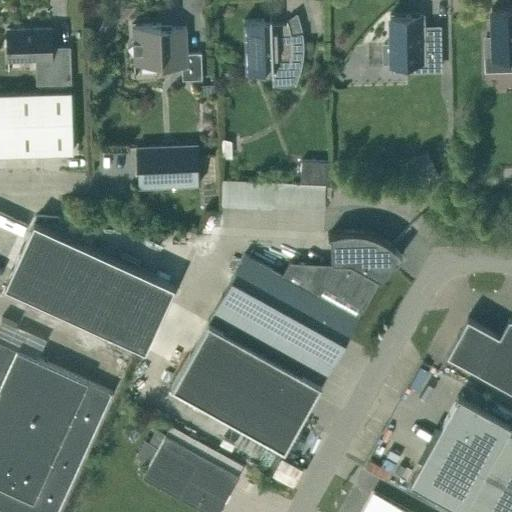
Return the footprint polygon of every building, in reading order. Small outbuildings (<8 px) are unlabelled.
[(511,7),(492,8),(493,37),(486,37),(487,54),(510,54),(510,62),(511,62),(511,7)] [(423,27),(423,14),(390,15),(391,43),(384,43),(385,61),(392,61),(392,69),(440,68),(439,26),(423,27)] [(273,84),(296,83),(298,78),(302,68),(303,63),(304,58),(304,47),(303,32),(292,33),(288,19),(287,19),(287,23),(272,23),(272,19),(265,19),(244,20),(246,70),(272,69),(273,84)] [(161,23),(132,24),(134,63),(162,61),(162,67),(182,66),(183,79),(203,78),(202,51),(188,52),(187,27),(172,27),(172,30),(162,30),(161,23)] [(8,29),(9,61),(37,59),(38,83),(72,83),(70,46),(52,47),(52,27),(8,29)] [(72,90),(0,92),(0,153),(74,151),(72,90)] [(198,144),(138,146),(139,186),(200,184),(198,144)] [(441,177),(428,150),(411,159),(423,185),(441,177)] [(300,181),(326,182),(330,182),(331,161),(301,160),(300,181)] [(35,220),(6,284),(146,348),(175,284),(35,220)] [(290,261),(282,274),(245,254),(213,312),(214,312),(210,320),(209,319),(172,386),(285,449),(322,382),(326,374),(327,375),(344,343),(359,316),(358,316),(361,311),(362,311),(379,280),(402,254),(401,253),(400,251),(398,249),(396,247),(392,244),(391,243),(389,241),(387,240),(385,239),(382,237),(380,236),(378,235),(376,234),(369,232),(357,230),(350,230),(347,230),(345,230),(340,231),(338,232),(335,232),(331,234),(333,261),(290,261)] [(468,317),(448,353),(511,387),(511,316),(510,317),(500,334),(468,317)] [(39,358),(48,339),(18,325),(2,317),(0,321),(0,508),(8,511),(57,511),(113,391),(39,358)] [(411,481),(464,509),(469,511),(511,511),(511,426),(510,425),(457,396),(411,481)] [(148,442),(158,448),(143,475),(209,511),(218,511),(240,474),(166,433),(157,428),(148,442)] [(411,511),(374,491),(362,511),(411,511)]
